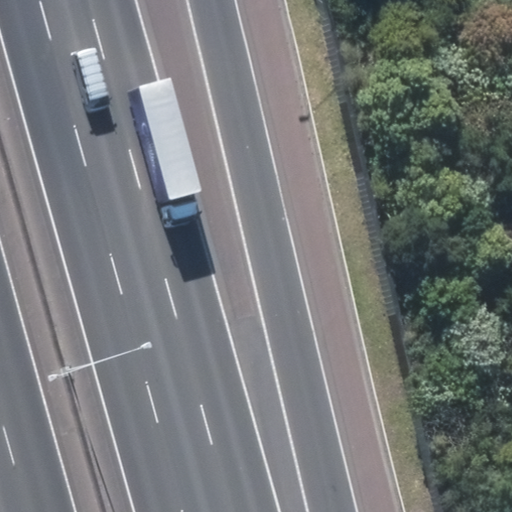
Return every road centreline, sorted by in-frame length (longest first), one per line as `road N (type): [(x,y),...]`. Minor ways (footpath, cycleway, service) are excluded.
road 1 (motorway): [(42,0),(188,511)]
road 2 (motorway): [(216,0),(334,511)]
